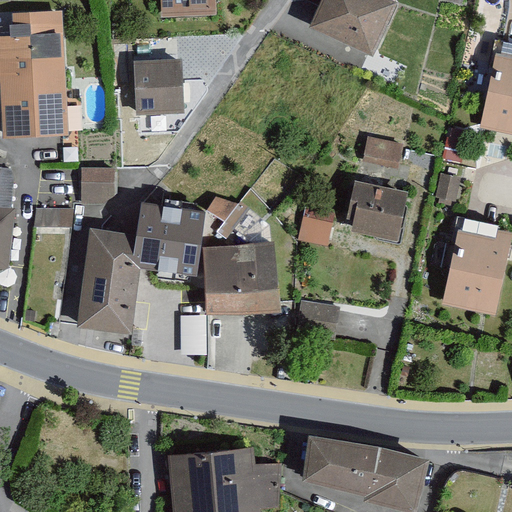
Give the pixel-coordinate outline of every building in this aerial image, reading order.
[(384,0),(317,0),(309,18),(365,43),(384,0)] [(11,29),(0,29),(0,120),(59,120),(57,8),(11,9),(11,29)] [(511,47),(501,44),(482,118),(511,125),(511,47)] [(136,55),(138,100),(181,98),(179,53),(136,55)] [(400,137),(364,127),(358,150),(393,160),(400,137)] [(113,161),(80,156),(76,182),(109,187),(113,161)] [(0,244),(17,163),(0,159),(0,244)] [(385,234),(398,184),(354,173),(341,222),(385,234)] [(134,224),(88,220),(79,315),(129,320),(134,258),(201,263),(198,295),(271,302),(277,237),(198,230),(201,199),(137,193),(134,224)] [(37,225),(72,226),(73,209),(38,207),(37,225)] [(330,243),(331,214),(304,213),(303,242),(330,243)] [(461,219),(441,293),(485,305),(505,230),(461,219)] [(337,302),(304,290),(293,320),(326,332),(337,302)] [(181,354),(206,354),(206,315),(181,315),(181,354)] [(429,460),(312,433),(301,482),(418,509),(429,460)] [(275,511),(272,438),(182,443),(185,511),(275,511)]
